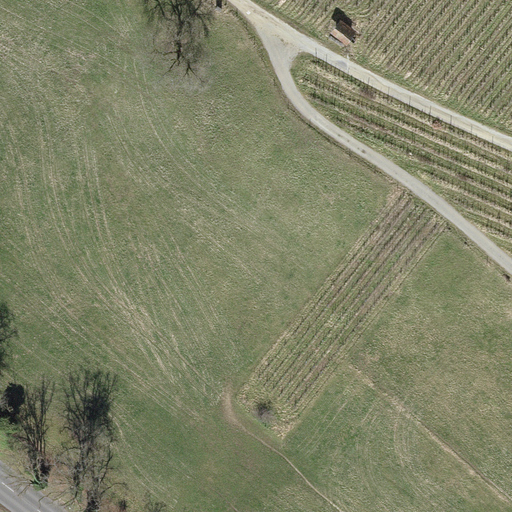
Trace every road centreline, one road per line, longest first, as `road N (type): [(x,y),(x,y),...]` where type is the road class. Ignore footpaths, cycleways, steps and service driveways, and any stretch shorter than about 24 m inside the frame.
road 1 (track): [(284,31),(290,88),(324,126),(448,204),(511,267)]
road 2 (track): [(237,0),(350,68),(511,141)]
